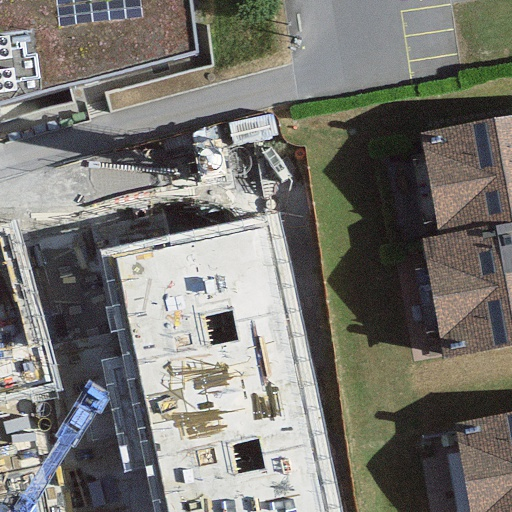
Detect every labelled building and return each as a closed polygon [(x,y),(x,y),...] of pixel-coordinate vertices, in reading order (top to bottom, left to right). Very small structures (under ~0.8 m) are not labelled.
[(0,0),(0,122),(199,71),(190,0),(0,0)] [(511,110),(416,126),(451,346),(511,336),(511,110)] [(277,210),(94,247),(124,401),(312,370),(277,210)] [(0,223),(0,397),(58,382),(21,218),(0,223)] [(347,511),(312,370),(124,401),(147,511),(347,511)] [(511,511),(511,413),(464,421),(477,511),(511,511)]
